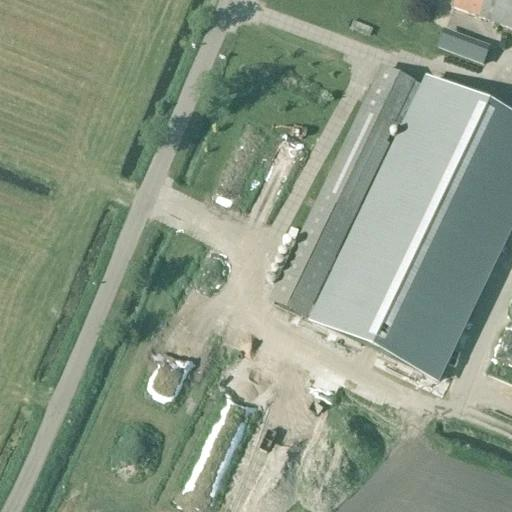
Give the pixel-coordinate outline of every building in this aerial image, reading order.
[(511,0),(454,0),(451,10),(511,33),(511,0)] [(490,52),(444,34),(437,53),(483,70),(490,52)] [(442,388),(511,242),(511,122),(425,81),(420,91),(379,71),(267,306),(305,324),(398,130),(401,131),(310,324),(442,388)] [(173,323),(208,339),(241,265),(220,256),(203,295),(189,289),(173,323)] [(474,413),(511,425),(511,390),(485,381),(474,413)]
